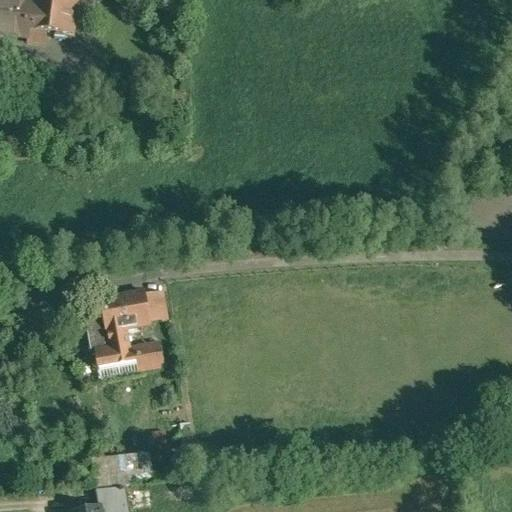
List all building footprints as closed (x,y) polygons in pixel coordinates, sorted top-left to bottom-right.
[(0,0),(0,34),(29,38),(30,30),(28,30),(31,3),(0,0)] [(78,0),(31,0),(31,3),(28,30),(30,30),(74,35),(78,0)] [(187,8),(169,7),(168,17),(186,18),(187,8)] [(115,85),(46,77),(42,106),(79,111),(81,102),(114,105),(114,102),(115,85)] [(127,86),(115,85),(114,102),(126,103),(127,86)] [(145,292),(101,299),(103,311),(86,314),(92,354),(97,353),(101,377),(163,367),(159,342),(130,347),(127,329),(150,326),(150,322),(145,295),(145,292)] [(163,292),(145,295),(150,322),(168,319),(163,292)] [(156,481),(155,456),(95,458),(96,483),(156,481)] [(125,487),(125,489),(128,506),(128,511),(144,511),(153,511),(150,485),(125,487)] [(125,489),(99,492),(102,508),(103,510),(128,506),(125,489)]
